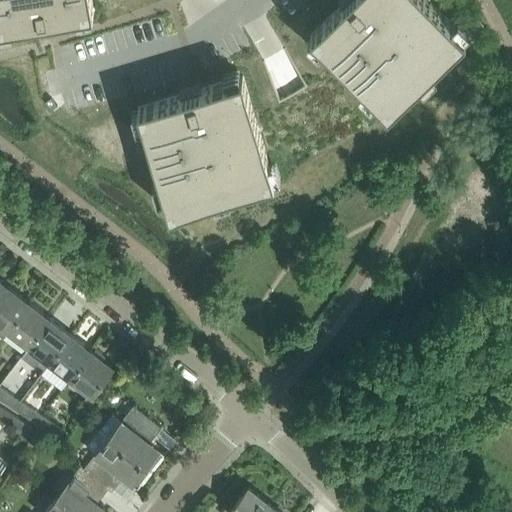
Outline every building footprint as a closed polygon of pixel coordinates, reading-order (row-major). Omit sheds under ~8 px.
[(0,0),(0,26),(33,21),(34,25),(35,25),(54,21),(55,21),(54,18),(93,11),(91,0),(0,0)] [(180,93),(137,106),(169,212),(274,181),(274,180),(281,178),(381,118),(387,113),(388,113),(465,37),(429,0),(339,0),(339,1),(342,3),(310,35),(340,65),(294,92),(254,116),(242,75),(201,87),(200,84),(179,90),(180,93)] [(364,165),(369,175),(382,168),(376,158),(364,165)] [(0,296),(9,285),(8,284),(7,286),(0,281),(1,279),(0,278),(0,296)] [(30,301),(29,300),(28,302),(21,296),(22,295),(9,285),(0,296),(0,334),(3,337),(8,330),(30,301)] [(30,301),(8,330),(28,345),(50,317),(49,316),(48,317),(42,312),(43,311),(30,301)] [(50,317),(28,345),(21,355),(33,365),(36,362),(44,368),(49,362),(71,333),(70,332),(69,333),(62,328),(63,327),(50,317)] [(91,348),(90,349),(83,344),(84,343),(71,333),(49,362),(69,377),(91,348)] [(104,359),(103,357),(105,354),(95,347),(93,350),(91,348),(69,377),(90,393),(112,365),(111,364),(110,365),(103,360),(104,359)] [(19,399),(0,386),(0,398),(14,407),(19,399)] [(19,399),(14,407),(36,422),(41,414),(19,399)] [(133,404),(109,435),(149,468),(162,452),(148,440),(159,425),(160,426),(161,426),(133,404)] [(9,412),(0,405),(0,418),(3,421),(9,412)] [(31,427),(9,412),(3,421),(25,435),(31,427)] [(41,414),(36,422),(58,437),(63,428),(41,414)] [(136,484),(149,468),(109,435),(84,467),(110,487),(122,473),(136,484)] [(110,487),(84,467),(81,464),(56,496),(76,511),(109,511),(95,501),(106,486),(111,489),(111,488),(110,487)] [(261,511),(269,502),(248,485),(227,511),(228,511),(261,511)] [(76,511),(56,496),(43,511),(33,511),(32,511),(30,511),(76,511)] [(282,511),(269,502),(261,511),(282,511)]
